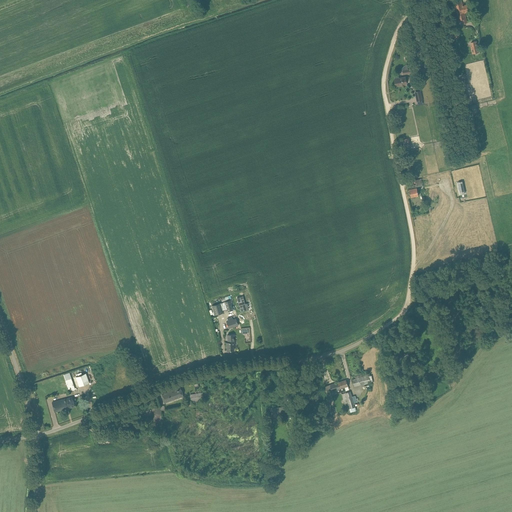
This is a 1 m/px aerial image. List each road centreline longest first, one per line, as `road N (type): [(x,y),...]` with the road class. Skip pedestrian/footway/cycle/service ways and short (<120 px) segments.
road 1 (unclassified): [(35,437),(192,377),(336,352),(406,309),(414,239),(384,73),(405,21),(445,0)]
road 2 (unclassified): [(35,437),(0,318)]
